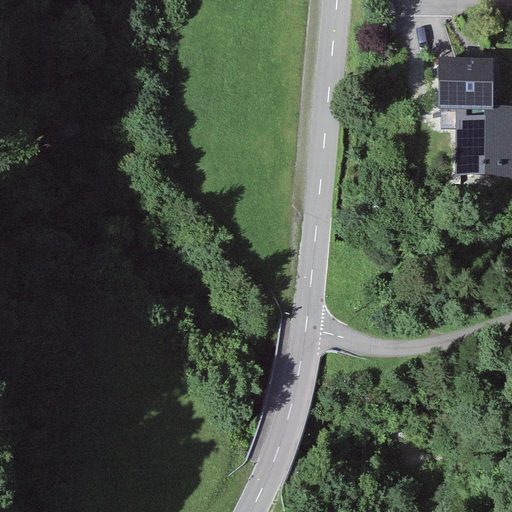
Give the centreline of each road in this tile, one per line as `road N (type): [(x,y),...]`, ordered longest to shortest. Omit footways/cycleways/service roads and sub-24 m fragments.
road 1 (tertiary): [(306,329),(338,0)]
road 2 (unclassified): [(511,316),(474,334),(391,347),(306,329)]
road 3 (tertiary): [(251,511),(289,416),(306,329)]
